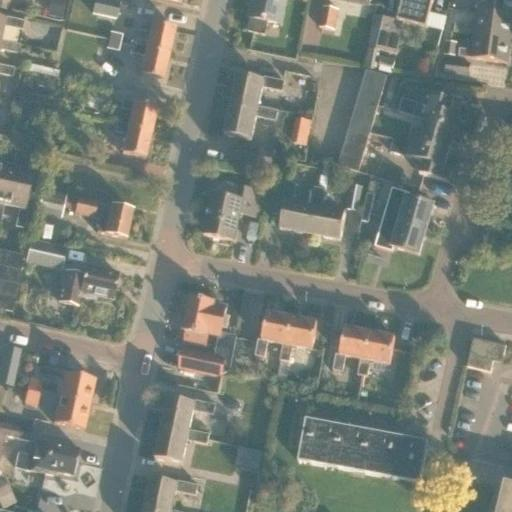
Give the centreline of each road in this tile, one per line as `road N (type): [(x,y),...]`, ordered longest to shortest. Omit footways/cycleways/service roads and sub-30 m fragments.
road 1 (residential): [(432,310),(164,258)]
road 2 (residential): [(164,258),(218,0)]
road 3 (residential): [(432,310),(482,125),(495,107),(511,104)]
road 4 (residential): [(494,476),(439,463),(465,316)]
road 5 (residential): [(110,511),(142,361)]
road 6 (residential): [(142,361),(0,333)]
